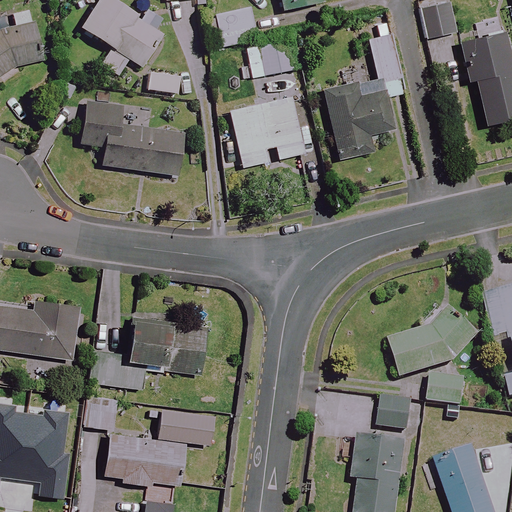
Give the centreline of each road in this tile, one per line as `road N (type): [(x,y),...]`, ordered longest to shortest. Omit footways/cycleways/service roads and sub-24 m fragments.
road 1 (residential): [(307,273),(74,237),(25,222),(0,201)]
road 2 (residential): [(260,511),(285,318),(307,273)]
road 3 (residential): [(307,273),(361,237),(511,202)]
